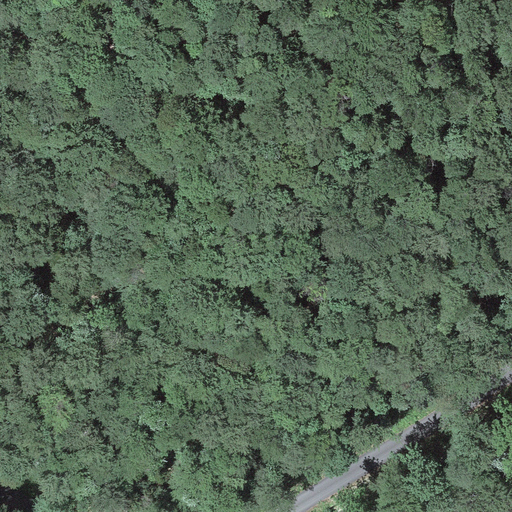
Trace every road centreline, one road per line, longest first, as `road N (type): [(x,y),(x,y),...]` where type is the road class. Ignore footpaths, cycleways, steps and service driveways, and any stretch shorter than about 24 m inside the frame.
road 1 (track): [(415,0),(251,94),(209,88),(123,36),(0,1)]
road 2 (unclassified): [(511,372),(288,511)]
